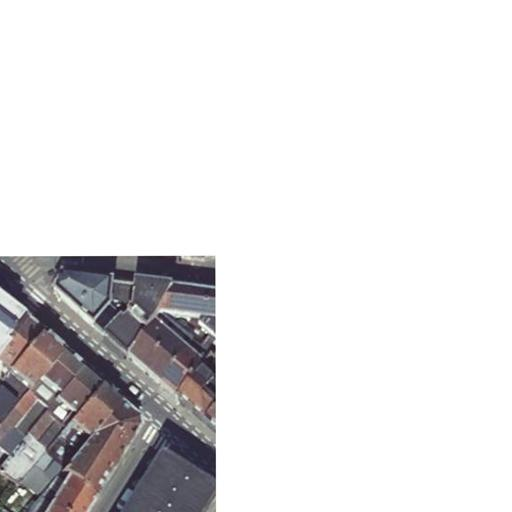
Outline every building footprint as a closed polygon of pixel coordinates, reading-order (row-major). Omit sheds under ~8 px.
[(224,168),(201,192),(211,200),(194,220),(189,219),(144,211),(153,156),(123,155),(118,207),(89,205),(90,192),(66,189),(140,116),(107,97),(152,36),(111,13),(44,110),(19,96),(62,31),(39,20),(39,0),(0,0),(0,234),(79,250),(182,264),(213,266),(274,206),(328,152),(389,86),(457,19),(476,0),(349,0),(328,23),(307,46),(257,0),(254,0),(233,21),(210,0),(206,0),(184,28),(208,53),(175,89),(231,146),(216,162),(224,168)] [(511,28),(491,47),(511,67),(511,28)] [(511,67),(491,47),(475,63),(511,98),(511,96),(511,67)] [(511,99),(511,98),(475,63),(456,82),(492,116),(500,110),(511,121),(511,99)] [(511,136),(492,116),(456,82),(439,97),(494,153),(511,136)] [(476,171),(494,153),(439,97),(418,116),(476,171)] [(458,188),(476,171),(418,116),(401,132),(458,188)] [(471,201),(458,188),(401,132),(383,150),(450,220),(471,201)] [(431,236),(450,220),(383,150),(364,173),(374,185),(404,210),(409,218),(431,236)] [(405,239),(420,247),(431,236),(409,218),(404,210),(374,185),(364,173),(310,225),(324,239),(341,239),(344,227),(366,230),(405,239)] [(477,224),(504,211),(496,194),(469,206),(477,224)] [(319,278),(324,239),(310,225),(271,263),(276,272),(319,278)] [(341,239),(335,280),(359,282),(366,230),(344,227),(341,239)] [(399,289),(420,247),(405,239),(366,230),(359,282),(399,289)] [(324,239),(319,278),(335,280),(341,239),(324,239)] [(449,299),(474,259),(420,247),(399,289),(449,299)] [(500,318),(511,293),(511,274),(474,259),(449,299),(500,318)] [(53,295),(92,329),(110,310),(112,284),(62,278),(53,295)] [(92,329),(102,337),(125,318),(131,312),(133,287),(112,284),(110,310),(92,329)] [(158,318),(171,292),(133,287),(131,312),(125,318),(145,336),(155,324),(158,318)] [(241,326),(246,301),(171,292),(158,318),(241,326)] [(511,293),(500,318),(505,320),(504,323),(511,325),(511,293)] [(241,326),(267,353),(303,309),(246,301),(241,326)] [(267,353),(286,371),(312,348),(330,313),(303,309),(267,353)] [(286,371),(302,388),(349,340),(353,318),(330,313),(312,348),(286,371)] [(102,337),(126,359),(145,336),(125,318),(102,337)] [(385,323),(353,318),(349,340),(302,388),(322,408),(390,332),(385,323)] [(126,359),(142,373),(173,340),(155,324),(145,336),(126,359)] [(220,355),(203,366),(235,394),(259,414),(288,439),(316,414),(322,408),(302,388),(286,371),(267,353),(241,326),(220,355)] [(35,384),(58,355),(37,336),(3,375),(6,378),(0,386),(0,424),(26,393),(35,384)] [(511,511),(511,365),(501,362),(474,354),(460,343),(429,336),(290,480),(280,490),(283,500),(295,511),(511,511)] [(187,352),(173,340),(142,373),(159,387),(187,352)] [(203,366),(187,352),(159,387),(176,402),(203,366)] [(76,372),(58,355),(35,384),(26,393),(0,424),(0,452),(7,457),(50,403),(76,372)] [(176,402),(204,426),(235,394),(203,366),(176,402)] [(96,389),(76,372),(50,403),(7,457),(0,464),(0,475),(15,487),(32,467),(96,389)] [(115,407),(96,388),(96,389),(32,467),(51,483),(60,472),(115,407)] [(204,426),(231,449),(259,414),(235,394),(204,426)] [(60,472),(58,474),(91,500),(135,430),(132,421),(115,407),(60,472)] [(288,439),(259,414),(231,449),(254,470),(265,470),(290,442),(288,439)] [(158,464),(128,511),(216,511),(224,499),(158,464)] [(53,511),(84,511),(91,500),(58,474),(51,483),(37,500),(53,511)] [(53,511),(37,500),(27,511),(53,511)]
